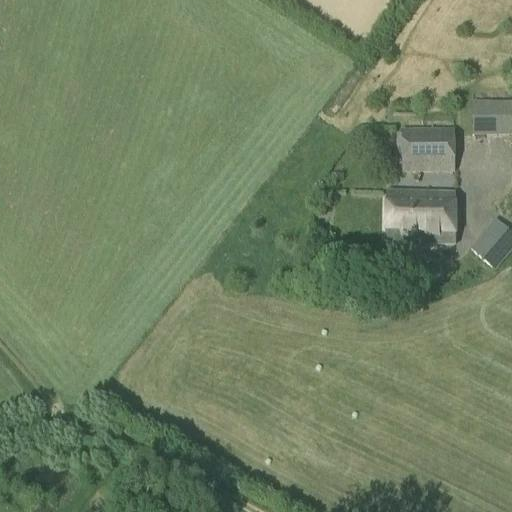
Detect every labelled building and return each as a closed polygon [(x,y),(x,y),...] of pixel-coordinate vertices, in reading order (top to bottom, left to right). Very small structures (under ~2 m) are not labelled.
[(473,137),(511,136),(511,105),(472,106),(473,137)] [(401,175),(453,174),(453,134),(401,134),(401,175)] [(453,249),(454,195),(386,194),(386,248),(453,249)] [(494,273),(511,251),(511,237),(495,222),(470,252),(494,273)] [(391,295),(409,295),(410,275),(392,275),(391,295)]
